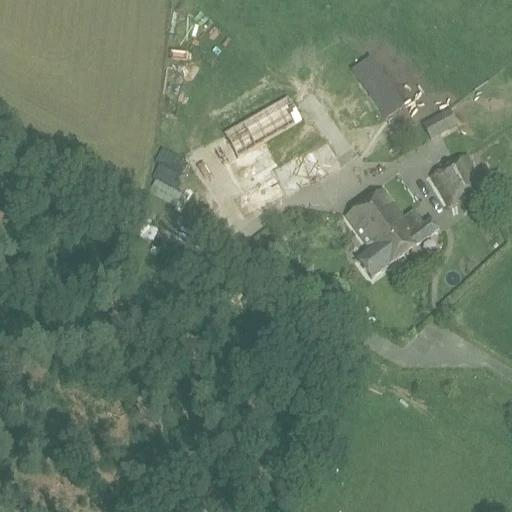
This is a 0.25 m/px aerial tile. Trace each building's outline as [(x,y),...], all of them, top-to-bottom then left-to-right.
[(301,110),(236,148),(246,165),(311,126),(301,110)] [(347,169),(334,144),(294,165),(308,190),(347,169)] [(469,155),(429,177),(449,210),(486,191),(469,155)] [(253,195),(256,211),(291,205),(288,188),(253,195)] [(369,252),(357,261),(371,280),(440,231),(432,220),(424,226),(414,212),(403,220),(383,191),(345,218),(369,252)]
